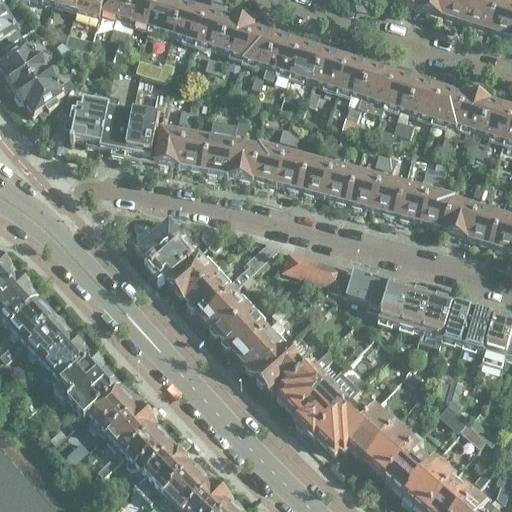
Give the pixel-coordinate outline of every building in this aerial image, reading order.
[(21,0),(21,3),(30,5),(30,4),(53,11),(56,0),(21,0)] [(56,0),(53,11),(76,19),(81,0),(56,0)] [(81,0),(76,19),(100,26),(102,20),(108,0),(81,0)] [(108,0),(102,20),(116,24),(109,48),(118,51),(118,50),(125,27),(133,0),(108,0)] [(158,0),(133,0),(125,27),(118,50),(127,52),(134,30),(150,35),(161,1),(158,0)] [(395,0),(393,7),(394,7),(394,8),(417,16),(421,0),(395,0)] [(421,0),(417,16),(441,23),(448,0),(421,0)] [(448,0),(441,23),(465,30),(474,0),(448,0)] [(474,0),(465,30),(489,38),(499,4),(486,0),(474,0)] [(161,1),(150,35),(173,42),(184,8),(161,1)] [(511,8),(499,4),(489,38),(511,45),(511,8)] [(184,8),(173,42),(196,49),(207,16),(184,8)] [(3,14),(0,15),(0,44),(12,37),(16,44),(22,41),(37,31),(38,30),(31,20),(14,31),(3,14)] [(207,16),(196,49),(219,57),(230,23),(207,16)] [(256,31),(230,23),(219,57),(243,64),(242,66),(244,67),(255,33),(256,31)] [(244,67),(266,74),(277,40),(255,33),(244,67)] [(65,51),(68,41),(53,36),(51,42),(65,51)] [(266,74),(277,77),(291,82),(302,48),(277,40),(266,74)] [(86,67),(92,49),(68,41),(65,51),(65,52),(86,67)] [(72,57),(65,52),(65,51),(61,48),(56,53),(64,63),(72,57)] [(302,48),(291,82),(314,89),(325,56),(302,48)] [(14,95),(16,98),(47,76),(35,59),(34,59),(27,50),(19,56),(18,54),(8,60),(8,59),(2,64),(4,67),(0,70),(0,75),(7,85),(5,89),(9,95),(14,95)] [(338,96),(348,63),(325,56),(314,89),(338,96)] [(372,71),(348,63),(338,96),(353,101),(346,123),(354,125),(358,113),(361,104),(372,71)] [(207,65),(203,78),(212,80),(216,68),(207,65)] [(163,77),(163,75),(140,67),(136,78),(160,86),(163,77)] [(216,68),(212,80),(221,83),(224,71),(216,68)] [(165,70),(163,75),(163,77),(160,86),(169,89),(174,73),(165,70)] [(372,71),(361,104),(385,112),(395,78),(372,71)] [(47,76),(16,98),(17,100),(15,104),(20,110),(24,109),(34,123),(35,122),(40,118),(44,123),(51,118),(50,116),(59,109),(57,107),(64,102),(68,105),(77,93),(69,83),(57,93),(55,89),(56,89),(47,76)] [(201,98),(206,84),(187,78),(182,92),(201,98)] [(395,78),(385,112),(399,116),(393,137),(403,141),(409,119),(420,86),(395,78)] [(255,80),(251,93),(259,95),(263,83),(255,80)] [(420,86),(409,119),(431,126),(442,93),(420,86)] [(108,109),(99,150),(101,150),(101,154),(125,158),(131,126),(132,122),(132,119),(117,116),(122,91),(111,88),(108,109)] [(442,93),(431,126),(445,131),(438,153),(448,156),(455,134),(465,101),(442,93)] [(74,98),(69,105),(58,120),(66,127),(64,134),(73,137),(71,148),(88,152),(89,148),(99,150),(108,109),(108,104),(95,102),(94,106),(84,104),(83,105),(74,98)] [(312,98),(308,110),(316,113),(320,101),(312,98)] [(465,101),(455,134),(456,135),(457,133),(481,140),(491,108),(492,107),(466,99),(465,101)] [(131,126),(125,158),(126,159),(125,163),(155,168),(161,134),(157,133),(158,125),(157,125),(157,123),(159,115),(164,116),(166,102),(157,101),(155,114),(148,112),(147,121),(146,124),(132,122),(131,126)] [(228,107),(220,106),(219,114),(227,115),(228,107)] [(511,114),(491,108),(481,140),(505,148),(511,125),(511,114)] [(192,109),(191,116),(188,129),(197,131),(200,118),(199,117),(200,110),(192,109)] [(294,112),(291,121),(300,123),(302,114),(294,112)] [(182,114),(179,127),(188,129),(191,116),(182,114)] [(351,137),(354,125),(346,123),(342,134),(351,137)] [(161,134),(155,168),(180,173),(180,172),(186,138),(188,129),(179,127),(175,126),(174,136),(161,134)] [(243,126),(240,139),(249,140),(252,127),(243,126)] [(407,128),(403,141),(412,143),(416,131),(407,128)] [(374,147),(378,134),(369,131),(365,144),(374,147)] [(284,134),(281,147),(290,149),(293,136),(284,134)] [(394,139),(378,134),(374,147),(390,152),(394,139)] [(293,136),(290,149),(298,152),(302,139),(293,136)] [(186,138),(180,172),(207,178),(214,143),(186,138)] [(214,143),(207,178),(232,182),(238,148),(214,143)] [(333,147),(330,160),(339,162),(342,150),(333,147)] [(468,147),(464,160),(473,162),(477,150),(468,147)] [(238,148),(232,182),(253,186),(254,185),(264,151),(259,149),(258,151),(238,148)] [(342,150),(339,162),(347,165),(351,152),(342,150)] [(477,150),(473,162),(482,165),(486,152),(477,150)] [(264,151),(254,185),(278,191),(287,157),(264,151)] [(287,157),(278,191),(303,198),(312,164),(287,157)] [(381,159),(378,172),(387,174),(390,161),(381,159)] [(390,161),(387,174),(396,177),(399,164),(390,161)] [(312,164),(303,198),(327,205),(336,170),(312,164)] [(336,170),(327,205),(350,211),(359,176),(336,170)] [(427,171),(424,184),(433,186),(436,174),(427,171)] [(436,174),(433,186),(441,189),(445,176),(436,174)] [(359,176),(350,211),(375,217),(384,183),(359,176)] [(384,183),(375,217),(398,223),(408,189),(384,183)] [(455,204),(446,238),(470,246),(480,212),(484,201),(487,191),(476,188),(470,209),(455,204)] [(408,189),(398,223),(421,230),(431,195),(408,189)] [(489,203),(493,193),(487,191),(484,201),(489,203)] [(431,195),(421,230),(444,236),(444,237),(446,238),(455,204),(456,202),(431,195)] [(493,253),(504,220),(480,212),(470,246),(493,253)] [(511,222),(504,220),(493,253),(511,259),(511,222)] [(154,270),(152,273),(160,283),(163,280),(169,286),(184,273),(192,265),(177,247),(181,243),(169,230),(141,255),(154,270)] [(217,256),(227,248),(221,241),(211,250),(217,256)] [(217,277),(187,305),(189,307),(188,311),(193,316),(197,316),(204,323),(234,295),(243,289),(252,280),(278,255),(264,251),(247,267),(248,269),(227,288),(217,277)] [(288,258),(283,273),(282,278),(295,282),(300,262),(288,258)] [(184,273),(169,286),(177,295),(177,299),(182,304),(185,304),(187,305),(217,277),(199,259),(192,265),(184,273)] [(300,262),(295,282),(306,285),(311,265),(300,262)] [(0,264),(0,301),(18,284),(10,275),(11,270),(6,264),(1,265),(0,264)] [(311,265),(306,285),(317,289),(322,268),(311,265)] [(322,268),(317,289),(328,292),(334,272),(322,268)] [(334,272),(328,292),(328,295),(341,299),(348,276),(334,272)] [(248,295),(258,286),(252,280),(243,289),(248,295)] [(354,280),(350,290),(346,304),(370,310),(369,313),(381,317),(389,289),(384,289),(372,285),(371,282),(365,281),(363,282),(354,280)] [(18,284),(0,301),(0,323),(9,334),(38,307),(39,306),(29,296),(30,291),(25,285),(20,286),(18,284)] [(389,289),(381,317),(378,326),(398,332),(409,294),(407,293),(405,295),(393,292),(393,289),(389,289)] [(409,294),(398,332),(420,339),(431,301),(428,300),(426,301),(415,298),(414,295),(409,294)] [(234,295),(204,323),(212,332),(212,336),(216,341),(220,341),(221,343),(251,314),(234,295)] [(311,307),(318,300),(308,295),(304,300),(311,307)] [(431,301),(420,339),(441,345),(453,307),(449,306),(447,308),(436,304),(435,302),(431,301)] [(9,334),(12,336),(10,341),(15,346),(12,351),(0,361),(7,369),(26,352),(55,325),(47,316),(47,313),(43,308),(39,308),(38,307),(9,334)] [(453,307),(441,345),(463,352),(474,314),(470,313),(468,314),(457,311),(456,308),(453,307)] [(275,325),(285,315),(279,308),(269,318),(275,325)] [(251,314),(221,343),(224,345),(223,349),(228,354),(232,353),(238,361),(268,332),(251,314)] [(474,314),(463,352),(484,358),(495,320),(492,319),(489,320),(478,317),(477,314),(474,314)] [(495,320),(484,358),(505,364),(511,339),(511,327),(499,323),(498,321),(495,320)] [(277,323),(268,332),(238,361),(247,370),(246,373),(251,378),(254,378),(256,380),(285,351),(277,342),(286,333),(277,323)] [(26,352),(29,356),(28,360),(33,365),(37,364),(43,370),(73,344),(65,336),(65,332),(60,328),(57,327),(55,325),(26,352)] [(73,344),(43,370),(47,375),(45,377),(44,381),(48,386),(52,386),(58,393),(91,363),(84,355),(85,350),(79,344),(74,345),(73,344)] [(390,357),(393,348),(390,347),(386,348),(384,351),(390,357)] [(358,350),(352,356),(356,361),(363,354),(358,350)] [(285,351),(256,380),(258,382),(258,386),(262,391),(266,391),(274,399),(279,394),(284,389),(289,394),(308,375),(285,351)] [(289,394),(284,389),(279,394),(282,397),(276,403),(296,422),(330,385),(321,376),(336,362),(328,354),(308,375),(289,394)] [(401,367),(410,370),(414,359),(404,356),(401,367)] [(58,393),(53,397),(65,410),(68,407),(84,426),(89,421),(119,394),(120,393),(102,373),(103,370),(97,364),(93,364),(91,362),(91,363),(58,393)] [(418,384),(410,378),(404,385),(412,392),(418,384)] [(10,402),(21,391),(15,384),(4,395),(10,402)] [(330,385),(296,422),(296,423),(294,425),(296,427),(296,431),(301,435),(305,435),(314,444),(350,405),(330,385)] [(453,386),(451,395),(445,411),(446,411),(455,420),(463,411),(457,405),(462,389),(453,386)] [(437,403),(445,411),(451,395),(441,392),(437,403)] [(119,394),(89,421),(92,425),(90,428),(89,432),(94,437),(97,437),(104,445),(107,442),(107,441),(136,413),(130,405),(129,401),(124,396),(120,395),(119,394)] [(350,405),(314,444),(314,445),(317,443),(336,461),(340,456),(345,460),(350,455),(345,451),(377,413),(369,406),(360,415),(354,409),(350,405)] [(455,420),(446,411),(437,421),(446,429),(455,420)] [(107,441),(107,442),(111,446),(108,449),(117,458),(98,476),(104,483),(123,464),(126,462),(126,463),(155,434),(156,433),(149,425),(149,420),(144,414),(139,414),(137,412),(136,413),(107,441)] [(345,451),(350,455),(365,468),(396,430),(377,413),(345,451)] [(396,430),(365,468),(384,485),(416,446),(396,430)] [(479,454),(484,448),(464,430),(458,437),(479,454)] [(498,445),(486,433),(478,441),(490,453),(498,445)] [(57,451),(69,440),(63,434),(51,445),(57,451)] [(126,463),(129,466),(127,469),(127,473),(131,478),(135,477),(142,485),(145,482),(145,481),(169,456),(174,452),(166,445),(165,441),(160,436),(156,435),(155,434),(126,463)] [(416,446),(384,485),(403,501),(402,502),(404,503),(437,463),(436,463),(416,446)] [(0,511),(57,511),(0,451),(0,511)] [(145,482),(149,486),(146,488),(145,492),(150,498),(154,498),(161,504),(183,481),(193,472),(185,464),(184,460),(179,455),(175,454),(174,452),(169,456),(145,481),(145,482)] [(496,462),(486,473),(494,478),(502,467),(496,462)] [(437,463),(404,503),(405,504),(405,508),(410,511),(411,511),(414,511),(431,511),(457,481),(437,463)] [(73,472),(66,465),(62,469),(59,472),(66,479),(68,477),(68,476),(73,472)] [(164,501),(168,505),(165,508),(165,511),(190,511),(211,491),(204,484),(203,480),(197,474),(193,473),(193,472),(183,481),(164,501)] [(486,473),(474,488),(481,494),(494,478),(486,473)] [(499,479),(495,489),(506,494),(510,484),(499,479)] [(457,481),(431,511),(464,511),(477,498),(468,491),(457,481)] [(132,486),(124,493),(128,497),(136,490),(132,486)] [(228,511),(231,510),(232,509),(224,501),(224,497),(218,491),(213,492),(212,490),(211,491),(190,511),(228,511)] [(477,498),(464,511),(497,511),(501,509),(492,502),(488,507),(477,498)]
